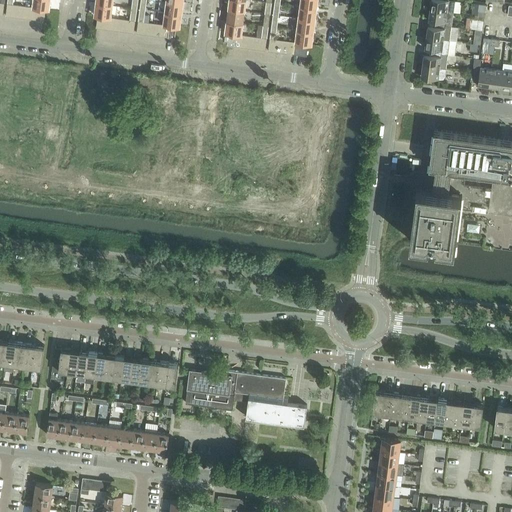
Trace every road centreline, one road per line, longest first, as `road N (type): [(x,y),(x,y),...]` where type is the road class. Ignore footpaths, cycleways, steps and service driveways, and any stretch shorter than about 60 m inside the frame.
road 1 (residential): [(0,314),(353,361)]
road 2 (tertiary): [(338,308),(0,253)]
road 3 (tertiary): [(0,286),(243,318),(335,321)]
road 4 (unclassified): [(362,295),(391,94)]
road 5 (residential): [(353,361),(511,382)]
road 6 (residential): [(284,485),(142,467)]
road 7 (residential): [(142,467),(9,448)]
road 8 (residential): [(198,65),(65,47)]
road 9 (tertiary): [(381,327),(511,355)]
road 10 (residential): [(335,492),(353,361)]
road 11 (residential): [(328,83),(198,65)]
road 12 (tertiary): [(511,327),(382,314)]
road 13 (residential): [(511,109),(391,94)]
